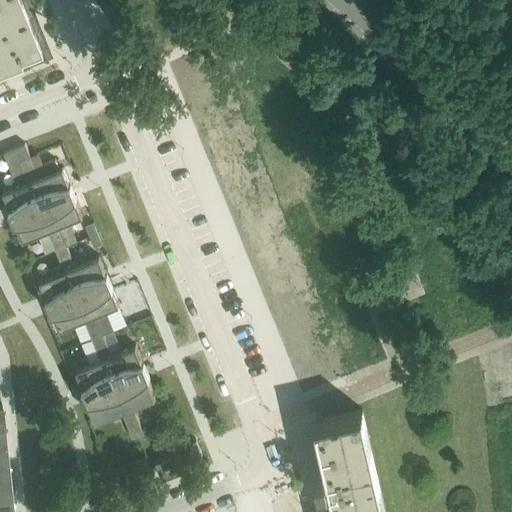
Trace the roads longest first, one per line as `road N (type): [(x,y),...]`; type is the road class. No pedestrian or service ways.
road 1 (residential): [(270,464),(109,65)]
road 2 (unclassified): [(511,145),(339,0)]
road 3 (residential): [(148,511),(270,464)]
